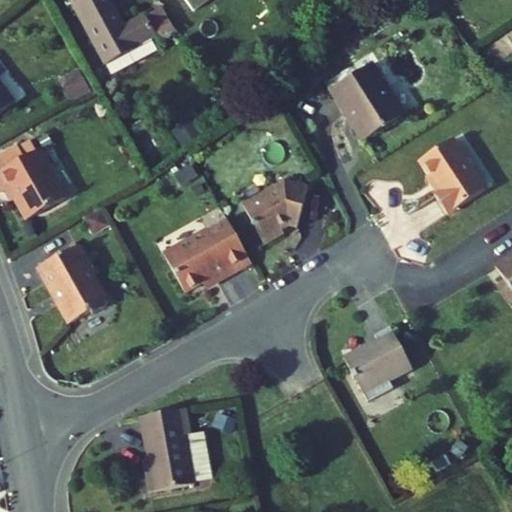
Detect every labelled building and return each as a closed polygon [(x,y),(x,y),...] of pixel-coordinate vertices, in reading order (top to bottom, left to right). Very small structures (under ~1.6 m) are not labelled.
[(111,0),(70,0),(105,64),(112,76),(135,63),(129,51),(151,39),(155,37),(144,17),(126,27),(111,0)] [(185,0),(194,12),(209,0),(185,0)] [(129,51),(135,63),(158,51),(151,39),(129,51)] [(403,117),(385,90),(388,88),(373,64),(330,92),(345,115),(348,113),(366,141),(403,117)] [(76,69),(63,77),(76,99),(89,91),(76,69)] [(0,115),(15,103),(0,83),(0,115)] [(420,162),(440,192),(435,196),(448,215),(486,191),(453,140),(420,162)] [(66,199),(39,151),(0,172),(0,184),(4,192),(10,189),(28,220),(66,199)] [(265,245),(284,235),(282,231),(291,227),(299,228),(309,191),(287,184),(245,207),(265,245)] [(101,209),(83,218),(92,236),(109,227),(101,209)] [(229,222),(209,233),(233,276),(252,265),(229,222)] [(233,276),(209,233),(208,231),(165,255),(186,294),(215,278),(218,284),(233,276)] [(107,299),(94,276),(100,273),(90,256),(85,260),(78,246),(38,268),(52,293),(56,294),(61,303),(59,305),(69,324),(92,313),(93,315),(105,309),(107,299)] [(511,255),(495,268),(505,280),(497,286),(511,306),(511,304),(511,255)] [(412,368),(390,328),(375,336),(378,341),(344,360),(352,374),(351,375),(354,381),(356,380),(368,403),(394,389),(390,381),(412,368)] [(141,418),(151,470),(146,471),(151,494),(196,485),(187,437),(192,436),(187,410),(141,418)] [(192,436),(187,437),(196,485),(213,482),(205,434),(192,436)]
